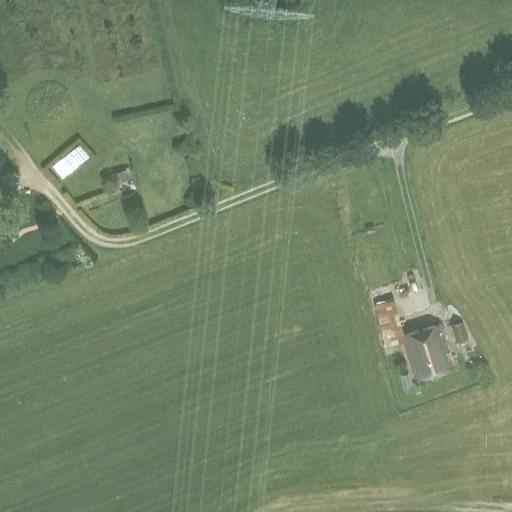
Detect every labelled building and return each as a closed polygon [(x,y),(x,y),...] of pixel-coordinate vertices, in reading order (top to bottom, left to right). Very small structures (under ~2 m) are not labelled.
[(102,178),(106,189),(120,183),(116,172),(102,178)] [(417,290),(427,286),(422,271),(411,274),(417,290)] [(418,294),(421,316),(438,314),(436,292),(418,294)] [(402,335),(406,334),(395,299),(374,306),(386,347),(404,341),(402,335)] [(440,322),(406,334),(402,335),(404,341),(415,377),(454,365),(440,322)] [(456,341),(469,337),(465,322),(452,326),(456,341)]
